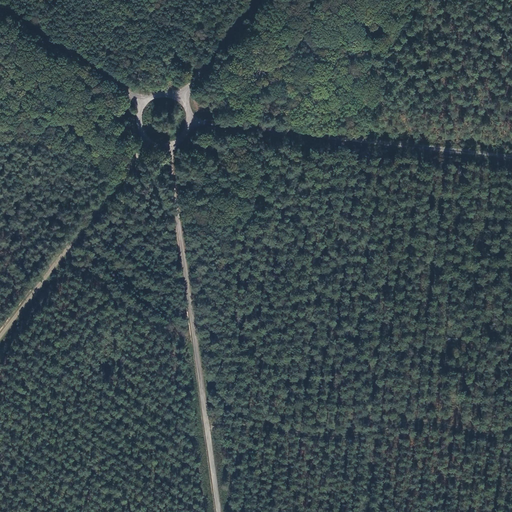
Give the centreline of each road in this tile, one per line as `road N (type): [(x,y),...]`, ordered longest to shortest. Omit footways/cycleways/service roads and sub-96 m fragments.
road 1 (track): [(190,124),(511,156)]
road 2 (track): [(206,424),(166,145)]
road 3 (track): [(146,138),(0,337)]
road 4 (track): [(144,103),(0,12)]
road 5 (track): [(181,100),(255,0)]
